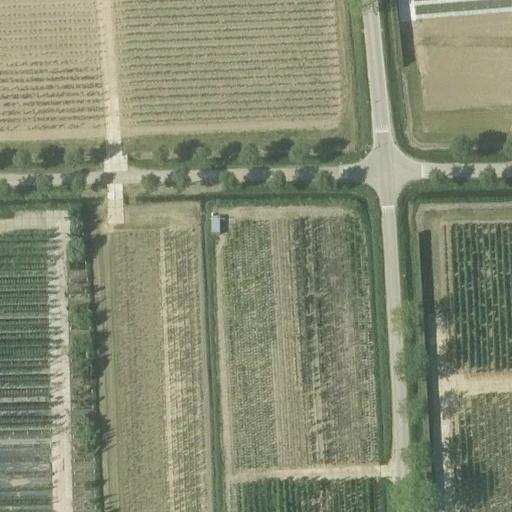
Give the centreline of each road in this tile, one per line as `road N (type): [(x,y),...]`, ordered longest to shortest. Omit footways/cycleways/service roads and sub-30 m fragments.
road 1 (unclassified): [(0,182),(383,173)]
road 2 (unclassified): [(411,511),(383,173)]
road 3 (unclassified): [(383,173),(365,0)]
road 4 (unclassified): [(511,172),(383,173)]
